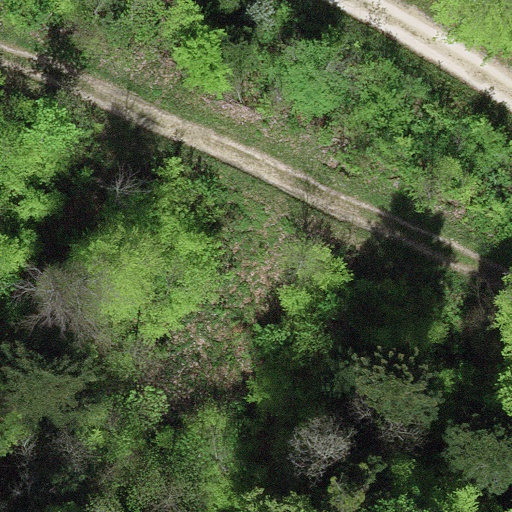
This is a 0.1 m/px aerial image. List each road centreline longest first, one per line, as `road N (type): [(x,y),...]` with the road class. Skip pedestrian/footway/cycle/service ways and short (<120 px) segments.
road 1 (track): [(511,282),(0,56)]
road 2 (track): [(511,84),(340,0)]
